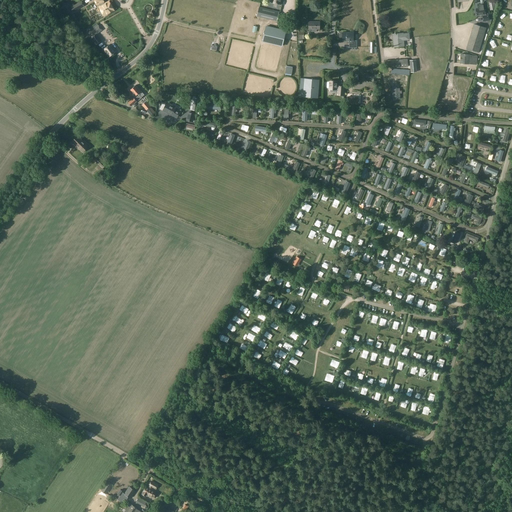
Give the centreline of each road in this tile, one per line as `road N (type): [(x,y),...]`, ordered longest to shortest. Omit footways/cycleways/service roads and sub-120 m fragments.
road 1 (residential): [(511,145),(430,437)]
road 2 (unclassified): [(0,204),(45,140),(146,50),(164,0)]
road 3 (unclassified): [(219,511),(0,381)]
road 4 (track): [(351,297),(318,347),(304,388),(294,511)]
road 5 (unknown): [(511,124),(391,115),(370,128)]
